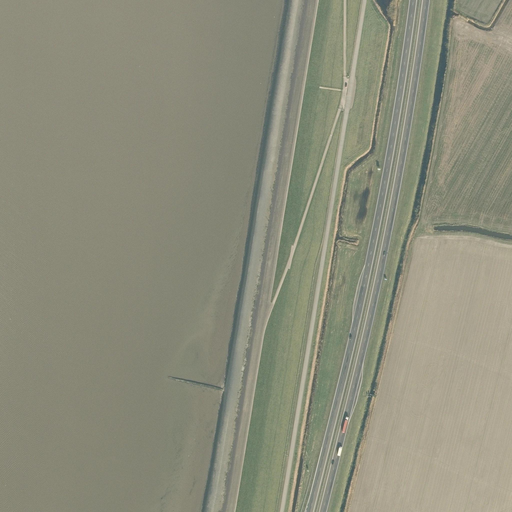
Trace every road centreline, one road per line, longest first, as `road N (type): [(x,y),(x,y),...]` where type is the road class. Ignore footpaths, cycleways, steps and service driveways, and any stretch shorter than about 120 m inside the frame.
road 1 (trunk): [(321,511),(382,252),(424,0)]
road 2 (trunk): [(411,0),(369,252),(309,511)]
road 3 (unclassified): [(281,511),(362,0)]
